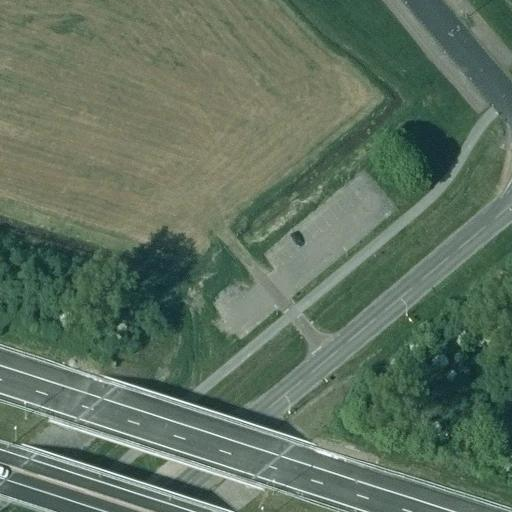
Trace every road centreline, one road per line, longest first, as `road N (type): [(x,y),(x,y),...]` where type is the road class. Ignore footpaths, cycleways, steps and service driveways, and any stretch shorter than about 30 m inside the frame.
road 1 (secondary): [(148,511),(511,205)]
road 2 (motorway): [(415,511),(0,379)]
road 3 (motorway): [(0,464),(145,511)]
road 4 (motorway): [(511,107),(416,0)]
